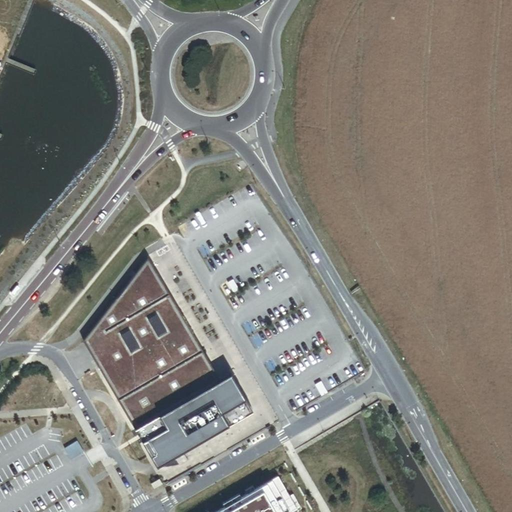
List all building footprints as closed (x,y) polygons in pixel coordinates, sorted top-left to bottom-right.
[(220,381),(149,259),(83,339),(135,429),(220,381)] [(220,381),(135,429),(156,466),(252,411),(231,374),(220,381)] [(85,453),(78,442),(65,450),(71,461),(85,453)] [(278,476),(215,511),(295,511),(298,511),(278,476)] [(159,480),(151,484),(153,489),(162,484),(159,480)]
